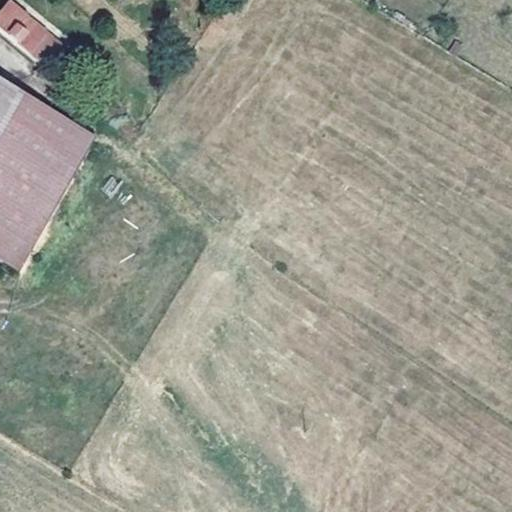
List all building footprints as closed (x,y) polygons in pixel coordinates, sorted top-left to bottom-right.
[(6,3),(0,10),(0,32),(27,56),(45,36),(6,3)] [(60,51),(45,36),(27,56),(42,70),(60,51)] [(461,44),(454,40),(449,49),(456,54),(461,44)] [(0,257),(72,129),(0,88),(0,257)] [(93,141),(72,129),(0,257),(0,261),(19,272),(93,141)]
